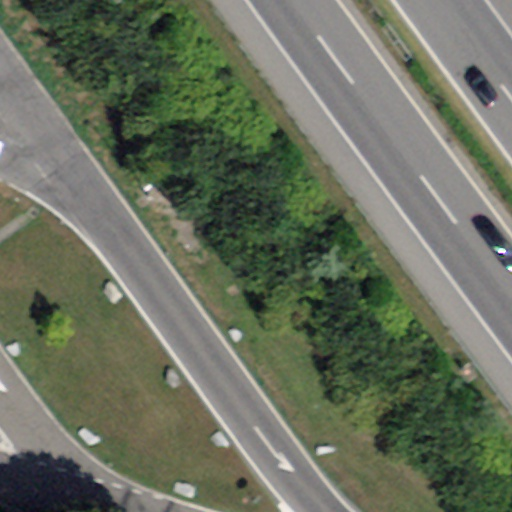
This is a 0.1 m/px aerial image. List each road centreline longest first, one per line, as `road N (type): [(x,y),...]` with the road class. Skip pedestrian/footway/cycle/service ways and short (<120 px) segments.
road 1 (motorway): [(290,0),(511,301)]
road 2 (motorway): [(511,111),(428,0)]
